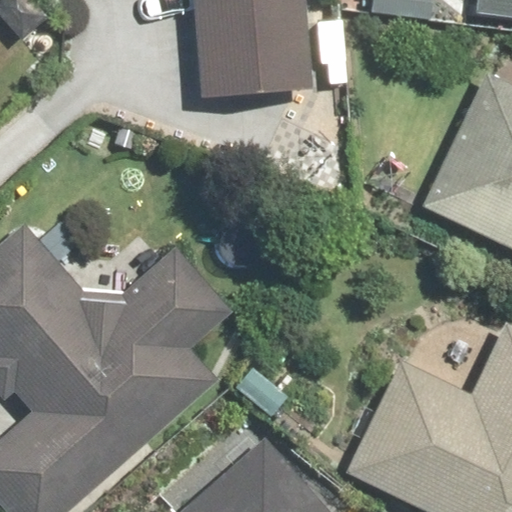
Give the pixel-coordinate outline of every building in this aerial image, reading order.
[(316,0),(205,0),(213,101),(323,93),(316,0)] [(430,0),(365,0),(365,15),(430,18),(430,0)] [(511,0),(475,0),(474,17),(511,20),(511,0)] [(511,80),(481,67),(419,206),(511,247),(511,80)] [(0,438),(0,503),(8,511),(81,511),(268,342),(179,245),(112,306),(27,213),(0,237),(0,368),(35,406),(0,438)] [(511,511),(511,317),(504,314),(470,389),(402,357),(346,477),(421,511),(511,511)] [(344,511),(273,431),(180,511),(344,511)]
